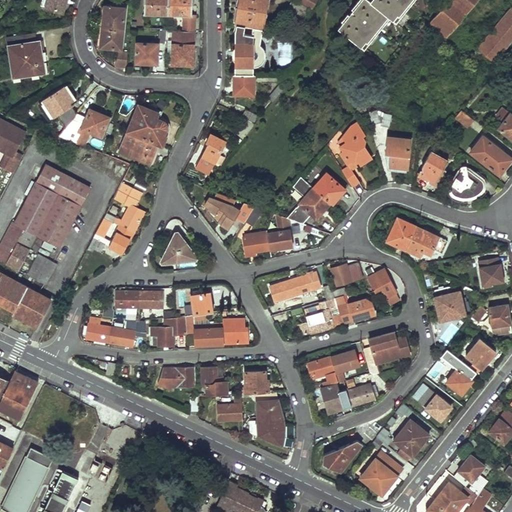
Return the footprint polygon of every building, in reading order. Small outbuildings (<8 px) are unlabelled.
[(42,0),(41,3),(45,4),(44,7),(58,11),(57,13),(61,14),(64,0),(42,0)] [(143,0),(143,13),(167,13),(167,0),(143,0)] [(167,0),(167,13),(183,14),(190,14),(190,13),(190,0),(167,0)] [(258,42),(264,0),(237,0),(233,23),(235,23),(233,31),(233,45),(235,45),(235,47),(236,47),(236,57),(234,57),(234,60),(233,60),(233,93),(251,92),(251,64),(259,63),(262,56),(262,49),(258,42)] [(311,8),(297,0),(290,0),(283,13),(299,21),(311,8)] [(359,0),(337,27),(360,45),(365,40),(367,42),(384,20),(382,19),(386,13),(393,19),(398,13),(399,14),(410,0),(359,0)] [(445,0),(424,27),(440,40),(473,0),(445,0)] [(102,4),(99,37),(99,38),(100,39),(101,40),(103,41),(119,42),(123,3),(106,1),(104,1),(103,2),(102,3),(102,4)] [(511,6),(477,47),(477,48),(472,54),(481,62),(486,55),(495,62),(511,41),(511,6)] [(192,30),(193,13),(190,13),(190,14),(183,14),(182,30),(192,30)] [(173,29),(171,63),(181,64),(182,60),(191,61),(192,30),(182,30),(173,29)] [(39,40),(27,42),(25,34),(5,37),(12,78),(39,73),(38,62),(42,61),(39,40)] [(136,41),(135,61),(156,63),(157,43),(136,41)] [(115,47),(114,63),(125,64),(127,48),(115,47)] [(270,99),(284,82),(280,78),(266,96),(270,99)] [(62,83),(40,98),(51,114),(55,112),(64,126),(75,111),(70,103),(74,100),(62,83)] [(137,103),(127,129),(157,141),(161,143),(167,127),(168,125),(168,124),(166,122),(165,121),(154,116),(157,111),(137,103)] [(511,114),(501,105),(494,114),(502,120),(497,126),(511,138),(511,114)] [(64,126),(59,132),(77,140),(80,131),(78,130),(80,126),(89,129),(101,133),(107,117),(95,113),(96,110),(88,107),(85,115),(75,111),(64,126)] [(472,118),(460,107),(454,114),(467,125),(472,118)] [(243,108),(240,114),(252,120),(255,113),(243,108)] [(378,109),(368,112),(371,123),(381,120),(382,121),(381,124),(389,126),(392,114),(384,112),(378,109)] [(0,164),(13,172),(23,153),(16,150),(26,130),(4,119),(0,117),(0,148),(7,152),(0,164)] [(243,137),(253,123),(247,119),(237,133),(243,137)] [(345,143),(339,147),(342,152),(339,155),(344,163),(346,163),(349,160),(352,164),(355,162),(358,166),(369,159),(362,148),(363,142),(360,138),(363,137),(355,125),(350,128),(342,138),(345,143)] [(89,129),(80,126),(78,130),(80,131),(77,140),(81,141),(84,143),(89,129)] [(127,129),(119,148),(149,160),(157,141),(127,129)] [(207,141),(201,154),(213,160),(223,138),(209,131),(205,140),(207,141)] [(388,134),(385,150),(390,151),(388,164),(404,168),(409,138),(388,134)] [(481,134),(468,150),(494,171),(498,166),(502,168),(510,158),(481,134)] [(342,138),(335,141),(339,147),(345,143),(342,138)] [(421,162),(418,171),(432,180),(446,160),(430,149),(421,162)] [(213,160),(201,154),(196,165),(208,171),(213,160)] [(349,160),(346,163),(348,166),(350,170),(354,168),(352,164),(349,160)] [(458,165),(446,181),(446,184),(447,186),(449,188),(452,192),(455,193),(458,195),(462,196),(466,195),(469,194),(472,192),(474,189),(476,187),(477,185),(479,182),(479,179),(478,175),(476,173),(465,164),(463,163),(460,164),(459,164),(458,165)] [(11,219),(0,241),(0,259),(17,269),(37,232),(59,244),(89,186),(45,164),(14,220),(11,219)] [(348,166),(341,170),(351,185),(357,181),(350,170),(348,166)] [(326,171),(312,187),(328,200),(331,202),(344,187),(326,171)] [(121,182),(114,196),(129,203),(133,206),(140,191),(121,182)] [(312,187),(294,207),(303,215),(307,210),(315,216),(328,200),(312,187)] [(207,196),(203,203),(208,206),(207,208),(215,212),(214,215),(221,220),(220,223),(226,227),(232,216),(241,222),(242,221),(251,205),(241,202),(238,208),(207,196)] [(129,203),(118,224),(132,231),(143,210),(133,206),(129,203)] [(109,205),(103,216),(110,220),(114,222),(116,219),(112,217),(116,208),(109,205)] [(251,205),(242,221),(249,224),(258,208),(251,205)] [(275,230),(264,232),(267,247),(290,244),(287,217),(273,212),(274,221),(275,230)] [(396,214),(386,237),(404,246),(414,222),(396,214)] [(103,216),(88,244),(93,247),(98,250),(103,242),(100,240),(110,220),(103,216)] [(275,230),(274,221),(266,222),(264,229),(264,232),(275,230)] [(414,222),(404,246),(418,252),(421,247),(437,255),(445,236),(414,222)] [(118,224),(107,244),(121,252),(132,231),(118,224)] [(166,246),(161,258),(166,259),(193,257),(192,251),(180,234),(172,230),(165,245),(166,246)] [(264,232),(241,236),(244,255),(251,254),(251,250),(267,247),(264,232)] [(36,254),(26,274),(44,283),(55,262),(42,255),(41,257),(36,254)] [(495,255),(478,258),(482,281),(502,277),(499,260),(496,261),(495,255)] [(424,260),(415,262),(415,265),(424,269),(424,260)] [(344,262),(328,266),(333,283),(361,276),(356,262),(345,265),(344,262)] [(370,265),(363,268),(373,287),(378,284),(383,295),(380,296),(388,301),(397,296),(382,266),(372,270),(370,265)] [(313,269),(290,276),(295,290),(302,288),(316,284),(318,283),(313,269)] [(0,271),(0,303),(12,310),(11,312),(35,325),(50,298),(0,271)] [(290,276),(267,283),(271,297),(295,290),(290,276)] [(329,283),(320,285),(324,297),(333,294),(329,283)] [(316,284),(302,288),(303,293),(318,289),(316,284)] [(455,284),(445,285),(432,288),(433,294),(431,294),(437,317),(461,312),(455,284)] [(114,289),(114,306),(137,306),(137,290),(114,289)] [(137,290),(137,306),(161,306),(161,290),(137,290)] [(208,290),(189,293),(192,312),(198,312),(204,311),(211,310),(208,290)] [(368,296),(348,301),(345,302),(342,292),(333,294),(341,320),(372,311),(368,296)] [(341,320),(333,294),(324,297),(321,298),(324,307),(305,312),(307,319),(296,322),(299,333),(341,321),(341,320)] [(296,296),(284,299),(286,306),(298,303),(296,296)] [(487,305),(491,327),(497,331),(508,328),(505,313),(507,312),(505,301),(487,305)] [(478,303),(469,314),(475,319),(484,308),(478,303)] [(112,322),(114,306),(102,306),(101,321),(112,322)] [(192,312),(185,313),(185,320),(193,319),(199,318),(198,312),(192,312)] [(185,313),(172,315),(161,316),(162,326),(148,326),(149,334),(152,334),(152,345),(162,344),(166,344),(171,344),(171,333),(185,332),(185,320),(185,313)] [(101,317),(89,315),(85,335),(107,340),(110,325),(100,323),(101,317)] [(241,316),(221,318),(221,321),(221,325),(222,343),(246,342),(245,324),(242,324),(241,316)] [(110,325),(107,340),(130,344),(133,334),(144,335),(143,320),(132,319),(132,321),(130,328),(125,327),(110,325)] [(193,323),(193,319),(185,320),(185,332),(192,332),(192,327),(194,327),(193,323)] [(209,326),(209,322),(193,323),(194,327),(192,327),(192,332),(193,344),(222,343),(221,325),(209,326)] [(369,345),(361,347),(367,372),(370,372),(372,372),(376,371),(373,363),(390,358),(389,354),(406,349),(403,337),(394,340),(393,336),(392,329),(370,336),(367,337),(369,345)] [(479,336),(465,354),(480,367),(495,349),(479,336)] [(456,356),(444,346),(439,352),(435,358),(442,363),(446,357),(451,361),(456,356)] [(352,348),(328,355),(333,370),(338,369),(356,364),(352,348)] [(406,349),(389,354),(390,358),(407,353),(406,349)] [(333,370),(328,355),(306,361),(310,376),(324,372),(325,379),(321,381),(322,385),(330,382),(334,381),(336,380),(333,370)] [(106,361),(104,372),(109,373),(112,362),(106,361)] [(451,374),(445,381),(460,393),(465,386),(464,385),(470,378),(451,364),(446,370),(451,374)] [(190,365),(160,366),(156,381),(170,388),(169,385),(191,384),(190,365)] [(215,374),(215,365),(199,365),(200,383),(204,383),(204,393),(226,392),(226,379),(222,379),(222,373),(215,374)] [(343,368),(345,375),(356,372),(354,365),(343,368)] [(244,386),(238,386),(238,391),(255,390),(268,390),(267,379),(263,379),(263,368),(243,369),(244,386)] [(446,370),(440,378),(445,381),(451,374),(446,370)] [(27,378),(15,372),(9,383),(0,401),(0,409),(20,419),(37,383),(27,378)] [(0,378),(0,401),(9,383),(0,378)] [(347,397),(344,388),(337,390),(333,392),(330,382),(322,385),(318,386),(326,410),(342,406),(340,399),(347,397)] [(367,382),(344,388),(347,397),(349,404),(371,398),(371,396),(367,384),(367,382)] [(372,382),(367,384),(371,396),(376,395),(372,382)] [(420,383),(411,395),(417,399),(416,401),(437,418),(443,411),(444,412),(449,405),(420,383)] [(282,418),(276,389),(268,390),(255,390),(255,397),(256,416),(250,416),(251,432),(282,443),(283,428),(282,418)] [(232,403),(216,403),(217,419),(240,418),(239,395),(238,391),(231,392),(232,403)] [(347,397),(340,399),(342,406),(349,404),(347,397)] [(401,401),(394,410),(399,415),(402,412),(407,415),(411,409),(401,401)] [(511,413),(505,408),(498,417),(511,427),(511,413)] [(391,414),(386,421),(389,424),(394,417),(391,414)] [(396,451),(405,459),(410,454),(428,432),(409,417),(392,438),(400,445),(396,451)] [(511,427),(498,417),(487,430),(503,443),(511,431),(511,427)] [(382,425),(375,435),(385,443),(390,437),(385,433),(388,430),(382,425)] [(322,452),(321,462),(339,470),(360,441),(356,438),(322,452)] [(13,449),(0,442),(0,472),(1,473),(13,449)] [(26,511),(52,457),(30,447),(0,509),(0,510),(4,511),(26,511)] [(379,450),(360,476),(380,492),(395,473),(389,468),(393,462),(379,450)] [(465,461),(453,475),(466,485),(475,493),(476,491),(480,486),(470,479),(476,471),(482,463),(468,453),(463,460),(465,461)] [(96,477),(106,480),(110,466),(94,461),(92,468),(99,470),(96,477)] [(511,466),(508,464),(503,471),(511,476),(511,466)] [(60,511),(77,479),(61,471),(41,511),(60,511)] [(486,479),(476,471),(470,479),(480,486),(486,479)] [(264,511),(265,511),(263,508),(262,507),(259,506),(262,499),(236,487),(238,484),(228,479),(214,506),(223,511),(225,507),(235,511),(264,511)] [(447,481),(425,508),(426,511),(451,511),(465,495),(447,481)] [(466,485),(463,489),(472,497),(475,493),(466,485)] [(472,497),(462,511),(486,511),(480,507),(486,498),(483,497),(487,492),(480,486),(476,491),(475,493),(472,497)] [(85,511),(89,504),(81,500),(75,511),(85,511)]
